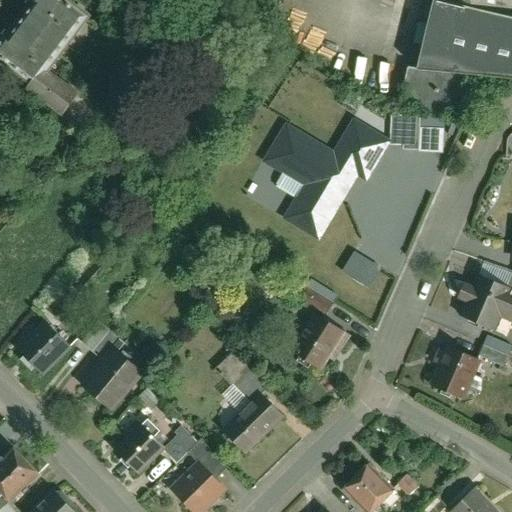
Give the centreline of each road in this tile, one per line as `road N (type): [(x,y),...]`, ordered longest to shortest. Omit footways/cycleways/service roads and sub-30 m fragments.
road 1 (residential): [(367,386),(492,115),(511,106)]
road 2 (residential): [(0,383),(127,511)]
road 3 (residential): [(249,511),(367,386)]
road 4 (residential): [(367,386),(511,471)]
